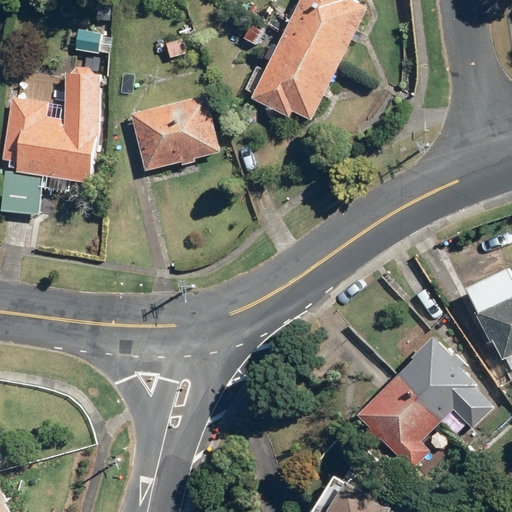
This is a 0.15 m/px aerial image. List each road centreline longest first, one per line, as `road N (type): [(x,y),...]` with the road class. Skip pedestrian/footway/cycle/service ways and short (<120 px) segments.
road 1 (tertiary): [(484,167),(399,206),(225,313)]
road 2 (residential): [(484,167),(459,0)]
road 3 (tertiary): [(225,313),(185,436),(159,454)]
road 4 (tertiary): [(159,454),(117,361),(81,323)]
road 5 (tertiary): [(159,454),(184,324)]
